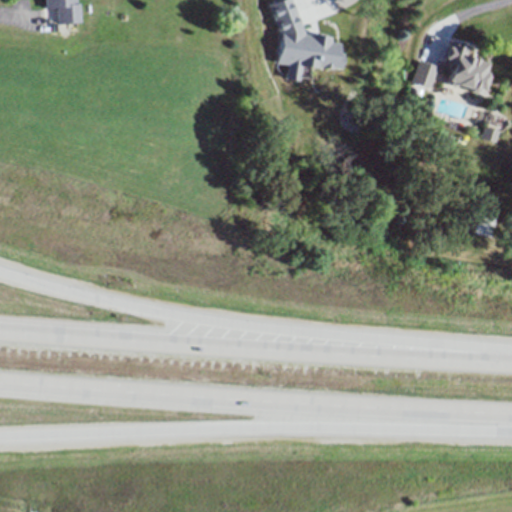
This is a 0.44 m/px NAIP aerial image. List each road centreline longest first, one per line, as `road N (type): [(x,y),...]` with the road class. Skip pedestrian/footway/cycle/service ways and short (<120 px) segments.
road 1 (motorway): [(511,350),(216,322),(0,271)]
road 2 (motorway): [(0,382),(511,414)]
road 3 (motorway): [(511,363),(0,331)]
road 4 (motorway): [(0,438),(511,433)]
